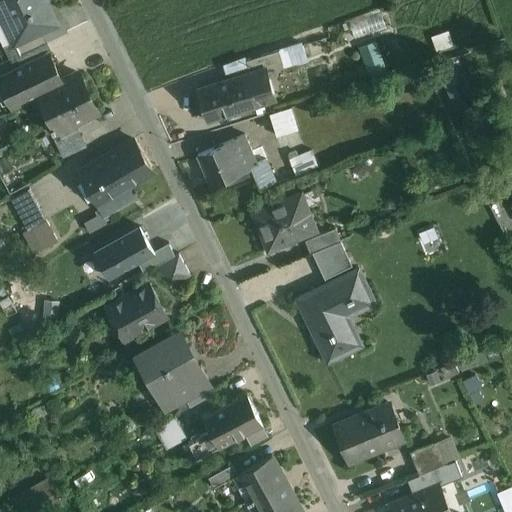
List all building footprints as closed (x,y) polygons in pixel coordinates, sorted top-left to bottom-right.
[(0,0),(0,8),(4,17),(10,14),(21,35),(21,37),(42,27),(55,21),(45,0),(0,0)] [(379,8),(350,20),(357,35),(386,23),(379,8)] [(42,27),(21,37),(21,35),(14,39),(21,52),(21,53),(44,41),(48,39),(42,27)] [(383,35),(360,44),(371,69),(393,60),(383,35)] [(44,41),(21,53),(21,52),(17,54),(23,65),(23,66),(50,53),(44,41)] [(280,49),(247,59),(251,71),(251,72),(263,69),(284,62),(280,49)] [(50,53),(23,66),(23,65),(0,76),(0,77),(13,104),(39,91),(39,90),(63,79),(50,53)] [(461,81),(454,65),(440,69),(450,97),(452,97),(460,94),(456,83),(461,81)] [(251,71),(198,88),(207,118),(252,104),(252,103),(271,97),(263,69),(251,72),(251,71)] [(63,79),(39,90),(39,91),(57,128),(98,109),(80,71),(63,79)] [(271,109),(276,132),(298,128),(294,105),(271,109)] [(77,124),(55,135),(64,155),(87,144),(77,124)] [(246,133),(199,153),(211,183),(226,176),(231,186),(256,175),(252,165),(268,158),(263,146),(254,150),(246,133)] [(303,136),(285,143),(289,153),(297,150),(307,146),(303,136)] [(134,137),(81,169),(108,214),(139,195),(132,182),(153,169),(134,137)] [(297,150),(289,153),(293,163),(301,160),(297,150)] [(278,180),(268,158),(252,165),(256,175),(262,187),(278,180)] [(30,187),(12,197),(17,207),(36,197),(30,187)] [(303,191),(254,210),(269,247),(318,228),(303,191)] [(36,197),(17,207),(23,218),(41,208),(36,197)] [(41,208),(23,218),(28,228),(47,218),(41,208)] [(141,223),(98,249),(109,273),(155,251),(141,223)] [(336,226),(308,237),(313,250),(341,238),(336,226)] [(341,238),(313,250),(325,279),(352,265),(341,238)] [(192,273),(180,251),(158,263),(170,285),(192,273)] [(325,279),(295,293),(327,360),(364,344),(351,315),(379,302),(358,263),(352,265),(325,279)] [(149,282),(109,304),(113,312),(111,313),(109,319),(114,327),(120,329),(122,328),(126,336),(167,313),(149,282)] [(177,335),(138,357),(148,375),(154,372),(168,396),(181,389),(187,399),(213,385),(202,365),(196,368),(177,335)] [(486,347),(459,358),(463,368),(490,357),(486,347)] [(248,391),(203,414),(213,433),(220,446),(264,423),(248,391)] [(390,401),(336,423),(350,458),(404,436),(390,401)] [(175,415),(156,426),(167,446),(186,434),(175,415)] [(208,430),(189,440),(198,457),(220,446),(213,433),(211,435),(208,430)] [(409,449),(419,473),(449,460),(439,437),(409,449)] [(239,472),(238,472),(238,473),(251,497),(287,478),(273,453),(239,472)] [(419,473),(408,478),(414,492),(441,481),(442,482),(463,474),(456,458),(449,460),(419,473)] [(234,462),(210,475),(215,485),(238,473),(238,472),(239,472),(234,462)] [(251,497),(240,503),(241,506),(249,502),(249,501),(253,499),(259,511),(299,511),(304,510),(287,478),(251,497)] [(414,492),(392,501),(396,511),(453,511),(442,482),(441,481),(414,492)] [(507,511),(510,511),(511,511),(511,483),(499,489),(507,511)]
